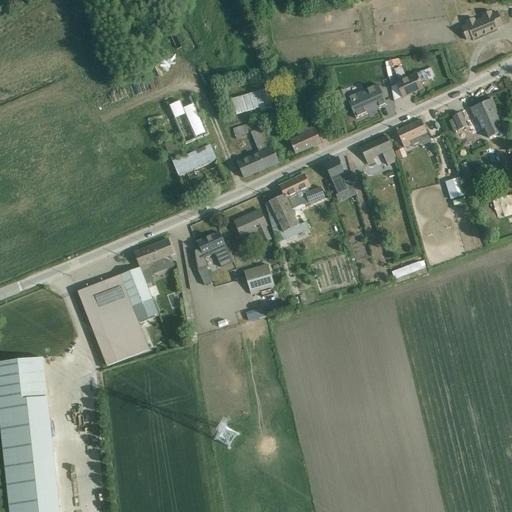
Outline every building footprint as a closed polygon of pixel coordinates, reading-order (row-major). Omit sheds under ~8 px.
[(497,27),(503,24),(498,12),(493,14),(491,10),(481,15),(482,17),(476,19),(474,17),(464,22),(465,24),(461,26),(467,41),(472,38),(473,40),(499,30),(497,27)] [(166,58),(160,61),(165,70),(171,67),(166,58)] [(385,61),(390,85),(392,85),(392,83),(392,82),(391,75),(392,75),(390,66),(398,64),(400,63),(399,58),(385,61)] [(403,64),(394,68),(399,79),(409,74),(403,64)] [(424,70),(417,73),(421,82),(428,79),(424,70)] [(402,97),(423,88),(416,72),(396,82),(396,84),(391,86),(393,101),(402,97)] [(143,88),(137,78),(128,83),(134,93),(143,88)] [(387,104),(377,84),(347,97),(356,118),(367,113),(367,112),(378,107),(379,108),(387,104)] [(230,96),(235,114),(270,105),(265,87),(230,96)] [(489,138),(502,132),(498,122),(500,121),(496,113),(498,112),(492,98),(483,102),(483,103),(480,104),(470,108),(475,117),(476,117),(482,129),(484,128),(489,138)] [(205,132),(193,101),(182,105),(180,100),(171,104),(184,140),(205,132)] [(297,108),(302,120),(310,116),(310,117),(320,113),(314,100),(297,108)] [(236,115),(237,119),(248,116),(247,111),(236,115)] [(453,116),(459,130),(467,126),(461,112),(453,116)] [(423,144),(431,141),(421,119),(397,131),(404,147),(411,144),(412,147),(422,143),(423,144)] [(244,178),(279,162),(264,127),(260,128),(257,120),(233,128),(236,139),(247,136),(246,133),(250,132),(259,151),(236,161),(244,178)] [(295,154),(321,142),(314,125),(308,128),(307,127),(296,132),(298,136),(289,140),(295,154)] [(382,153),(392,149),(386,135),(360,147),(368,165),(375,162),(373,157),(382,153)] [(171,159),(181,155),(174,138),(164,142),(171,159)] [(226,180),(210,144),(172,160),(188,196),(226,180)] [(394,149),(397,158),(406,156),(403,146),(394,149)] [(392,149),(382,153),(388,165),(394,162),(396,168),(401,167),(392,149)] [(459,171),(463,183),(467,182),(468,184),(475,182),(468,162),(460,164),(462,170),(459,171)] [(341,163),(328,166),(336,200),(355,196),(351,178),(345,179),(341,163)] [(304,190),(310,187),(304,174),(280,185),(284,194),(269,201),(283,232),(299,224),(293,212),(305,206),(305,205),(325,197),(320,186),(305,192),(304,190)] [(451,199),(466,195),(460,177),(445,181),(451,199)] [(467,202),(464,196),(453,199),(455,206),(467,202)] [(259,245),(271,239),(266,227),(268,225),(260,208),(233,220),(241,238),(253,233),(259,245)] [(299,224),(283,232),(274,236),(274,238),(277,244),(309,229),(306,221),(299,224)] [(221,267),(233,262),(219,230),(196,241),(199,248),(194,250),(196,257),(198,270),(207,266),(204,257),(215,252),(221,267)] [(151,275),(175,266),(171,255),(174,254),(168,239),(134,252),(140,267),(144,277),(147,284),(153,281),(151,275)] [(419,261),(391,271),(394,279),(423,269),(421,266),(425,265),(424,260),(420,262),(419,261)] [(268,264),(244,271),(251,294),(275,287),(268,264)] [(144,277),(140,267),(77,291),(106,366),(149,349),(136,317),(156,310),(147,284),(144,277)] [(259,318),(270,315),(267,307),(257,310),(259,318)] [(58,511),(43,358),(0,361),(0,433),(7,511),(58,511)]
